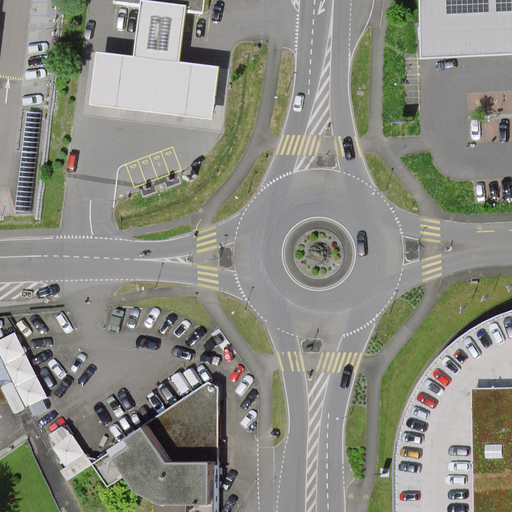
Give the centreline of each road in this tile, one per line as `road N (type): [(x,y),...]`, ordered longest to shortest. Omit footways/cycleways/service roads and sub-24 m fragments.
road 1 (primary): [(329,511),(333,407),(368,300)]
road 2 (primary): [(332,6),(274,207)]
road 3 (primary): [(285,311),(299,426),(292,511)]
road 4 (primary): [(364,207),(344,135),(336,50)]
road 5 (tertiary): [(149,259),(0,259)]
road 6 (tertiary): [(265,218),(149,259)]
road 7 (tertiary): [(149,259),(266,294)]
